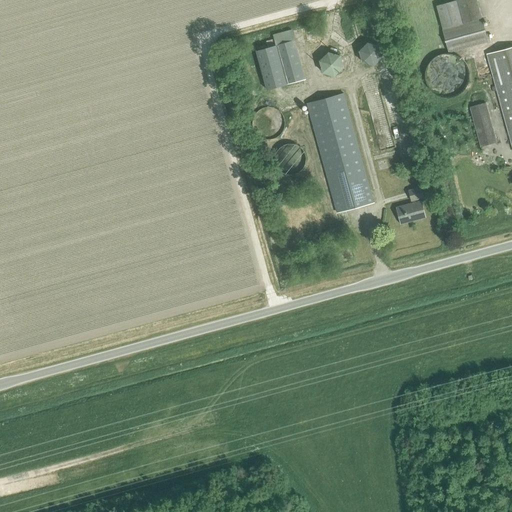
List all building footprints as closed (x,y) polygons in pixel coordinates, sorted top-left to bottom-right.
[(511,18),(511,0),(504,0),(491,3),(495,23),(511,18)] [(441,5),(436,6),(443,30),(463,24),(456,1),(448,3),(442,4),(441,5)] [(488,42),(481,19),(463,24),(443,30),(442,30),(445,41),(448,53),(488,42)] [(354,51),(362,45),(356,38),(349,45),(354,51)] [(367,43),(359,51),(362,63),(373,66),(381,58),(378,46),(367,43)] [(275,46),(256,51),(267,90),(285,85),(275,46)] [(511,148),(511,48),(487,55),(511,148)] [(328,53),(319,62),(322,73),(334,76),(338,72),(342,68),(339,56),(328,53)] [(445,99),(462,70),(453,64),(454,62),(445,56),(440,65),(427,57),(413,79),(445,99)] [(306,105),(333,201),(336,211),(373,201),(343,95),(306,105)] [(480,147),(496,142),(484,103),(469,108),(480,147)] [(259,130),(265,125),(271,132),(276,128),(264,115),(260,119),(254,112),(248,117),(259,130)] [(376,150),(390,146),(387,135),(373,140),(370,130),(362,132),(367,149),(375,146),(376,150)] [(305,160),(305,156),(303,152),(301,149),(298,147),(295,145),(291,144),(287,145),(283,146),(280,148),(277,151),(276,154),(275,158),(275,162),(276,165),(277,169),(280,171),(283,174),(287,175),(291,175),(295,174),(298,173),(301,170),(303,167),(305,163),(305,160)] [(412,201),(413,203),(415,203),(414,200),(424,198),(421,187),(408,191),(411,201),(412,201)] [(400,225),(425,218),(421,201),(420,201),(415,203),(413,203),(396,208),(396,207),(395,207),(400,225)] [(362,227),(364,220),(354,216),(352,224),(362,227)]
